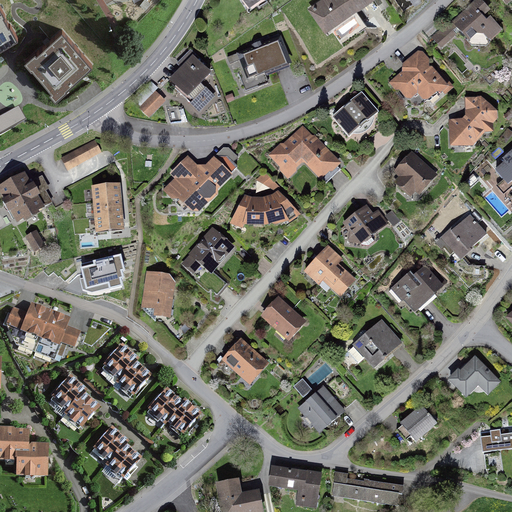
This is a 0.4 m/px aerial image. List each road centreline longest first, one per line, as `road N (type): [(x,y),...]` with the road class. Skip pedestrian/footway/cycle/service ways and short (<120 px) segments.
road 1 (residential): [(102,107),(121,132),(159,141),(202,141),(264,126),(359,72),(447,0)]
road 2 (residential): [(185,374),(403,130)]
road 3 (residential): [(0,277),(109,313),(185,374)]
road 4 (residential): [(320,461),(473,326)]
road 5 (residential): [(320,461),(480,493)]
road 6 (secondary): [(102,107),(147,69),(197,0)]
road 7 (residential): [(85,511),(50,441),(19,409)]
